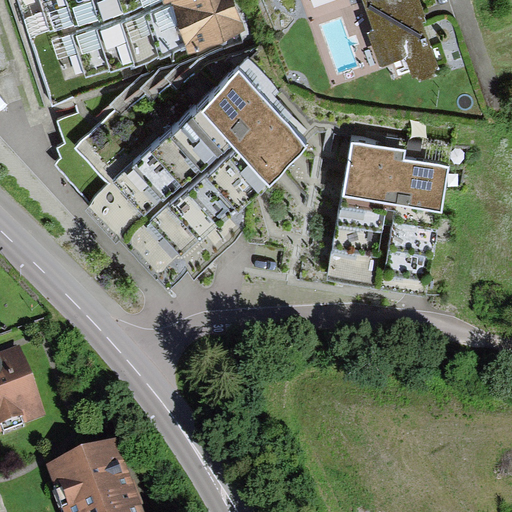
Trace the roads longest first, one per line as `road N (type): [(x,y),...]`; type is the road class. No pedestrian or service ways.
road 1 (unknown): [(167,333),(128,258),(53,176),(37,147),(30,96),(0,11)]
road 2 (tertiary): [(230,511),(200,458),(125,362),(0,229)]
road 3 (residential): [(463,0),(503,115)]
